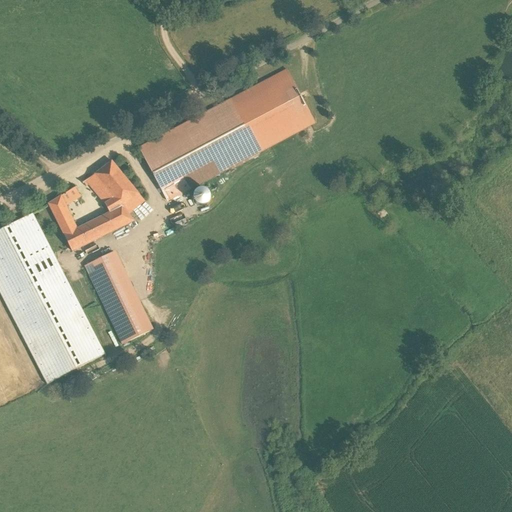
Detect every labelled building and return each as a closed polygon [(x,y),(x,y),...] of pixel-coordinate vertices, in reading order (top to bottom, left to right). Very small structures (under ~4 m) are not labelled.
[(141,149),(168,202),(258,150),(232,101),(141,149)] [(112,161),(94,175),(83,183),(84,184),(84,183),(87,186),(89,184),(105,204),(110,213),(78,229),(66,205),(81,196),(76,189),(77,188),(76,187),(48,204),(64,236),(65,235),(72,252),(134,221),(128,214),(145,201),(112,161)] [(196,201),(196,204),(198,206),(200,208),(203,209),(206,209),(209,208),(212,207),(214,204),(214,201),(214,198),(213,195),(211,193),(208,191),(205,191),(202,191),(200,193),(197,195),(196,197),(196,201)] [(0,288),(43,383),(103,356),(38,211),(0,228),(0,271),(11,272),(10,283),(7,284),(9,289),(0,288)] [(149,331),(112,254),(85,267),(122,344),(149,331)]
